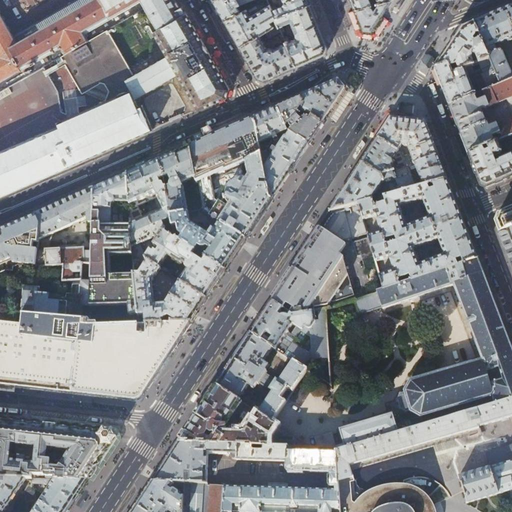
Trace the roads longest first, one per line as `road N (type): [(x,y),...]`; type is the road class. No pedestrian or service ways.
road 1 (secondary): [(390,69),(155,427)]
road 2 (secondary): [(0,218),(257,105)]
road 3 (residential): [(390,69),(427,93),(471,207)]
road 4 (residential): [(0,402),(155,427)]
road 5 (residential): [(257,105),(196,0)]
